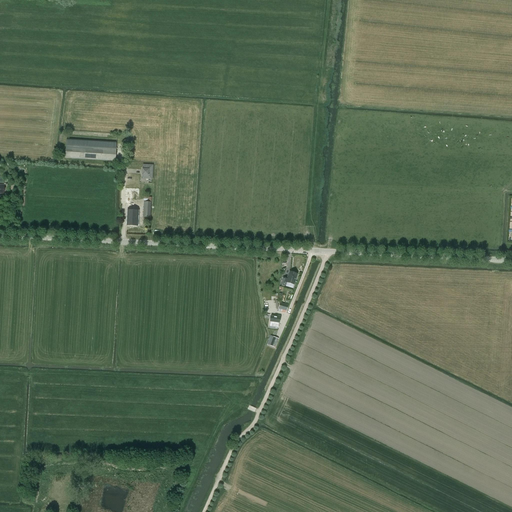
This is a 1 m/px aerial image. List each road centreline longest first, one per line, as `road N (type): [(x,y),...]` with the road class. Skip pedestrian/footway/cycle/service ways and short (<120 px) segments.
road 1 (unclassified): [(511,260),(0,235)]
road 2 (track): [(328,251),(259,412)]
